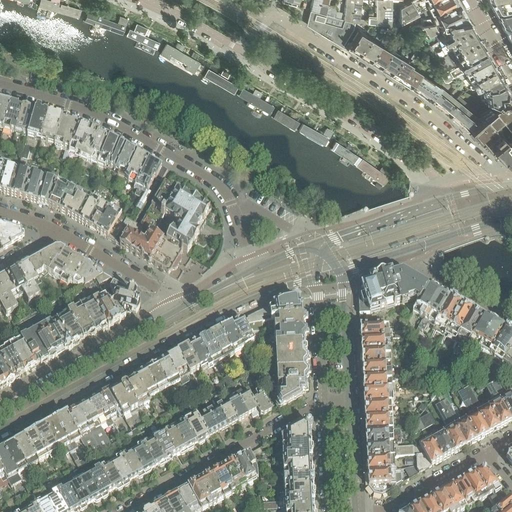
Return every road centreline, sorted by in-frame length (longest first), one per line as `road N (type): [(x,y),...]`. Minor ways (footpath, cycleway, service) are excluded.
road 1 (tertiary): [(0,434),(246,298),(317,277)]
road 2 (residential): [(510,185),(415,104),(269,17),(247,54)]
road 3 (residential): [(253,270),(226,191),(211,178),(90,112),(0,84)]
road 4 (residential): [(247,54),(416,159),(449,198)]
road 5 (residential): [(326,402),(124,511)]
road 6 (tertiary): [(175,311),(0,409)]
road 7 (residential): [(175,311),(158,288),(52,228)]
road 8 (tertiary): [(449,198),(319,243)]
road 9 (residential): [(400,251),(511,323)]
road 10 (residential): [(350,401),(339,270)]
road 11 (residential): [(317,277),(326,402)]
road 12 (residential): [(380,511),(486,453)]
